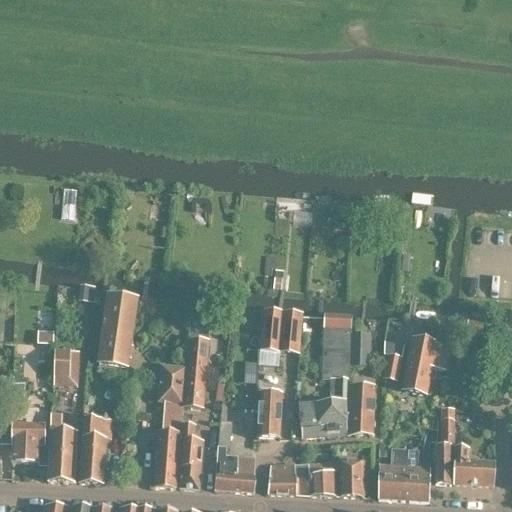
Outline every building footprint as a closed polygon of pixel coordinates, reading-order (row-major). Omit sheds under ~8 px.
[(76,193),(63,192),(60,221),(74,222),(76,193)] [(313,283),(317,207),(279,205),(275,283),(286,284),(286,281),(313,283)] [(98,369),(126,373),(136,303),(108,299),(98,369)] [(302,316),(287,314),(261,313),(259,353),(299,357),(302,316)] [(302,440),(346,437),(344,404),(347,404),(349,367),(350,335),(350,332),(351,332),(351,317),(323,316),(323,330),(323,331),(321,381),(329,381),(328,405),(299,407),(302,440)] [(404,319),(403,324),(402,330),(420,333),(422,323),(404,319)] [(402,330),(403,324),(387,321),(383,341),(399,344),(402,330)] [(481,336),(483,325),(467,323),(466,334),(481,336)] [(36,346),(52,346),(53,333),(36,333),(36,346)] [(349,367),(357,368),(369,368),(370,336),(350,335),(349,367)] [(187,340),(182,409),(203,411),(209,342),(187,340)] [(412,340),(401,392),(426,397),(431,369),(444,372),(448,349),(436,347),(436,345),(412,340)] [(54,351),(52,379),(68,380),(69,352),(54,351)] [(161,435),(180,435),(182,409),(184,370),(160,368),(158,404),(164,404),(161,435)] [(347,437),(372,435),(374,388),(349,387),(347,437)] [(12,405),(23,406),(23,390),(12,389),(12,405)] [(257,440),(279,441),(281,408),(282,395),(256,393),(255,413),(258,413),(257,440)] [(50,447),(49,468),(48,484),(74,485),(76,435),(62,434),(62,419),(50,419),(49,434),(50,434),(50,447)] [(78,486),(102,487),(105,442),(109,442),(111,422),(108,422),(107,420),(103,419),(101,421),(83,420),(78,486)] [(215,471),(213,493),(253,496),(255,460),(225,458),(226,450),(229,450),(231,424),(220,423),(218,449),(217,449),(215,471)] [(436,486),(451,486),(451,449),(453,449),(454,440),(453,425),(441,425),(441,448),(435,449),(436,486)] [(0,445),(12,446),(12,427),(0,426),(0,445)] [(38,468),(49,468),(50,447),(44,447),(45,427),(12,426),(12,427),(12,446),(11,464),(38,465),(38,468)] [(192,456),(193,443),(193,427),(181,426),(178,469),(181,470),(179,491),(198,493),(199,483),(201,483),(202,476),(200,475),(201,457),(192,456)] [(154,489),(176,491),(180,435),(161,435),(158,434),(154,489)] [(455,449),(453,487),(493,489),(495,465),(465,463),(466,450),(455,449)] [(390,468),(379,467),(378,502),(402,503),(406,452),(392,451),(390,468)] [(428,505),(429,485),(430,470),(417,470),(418,452),(406,452),(402,503),(428,505)] [(309,498),(335,499),(335,474),(338,473),(338,463),(295,467),(297,498),(309,498)] [(339,499),(363,500),(362,464),(339,464),(339,499)] [(294,466),(282,467),(270,468),(268,496),(297,498),(295,467),(294,468),(294,466)]
